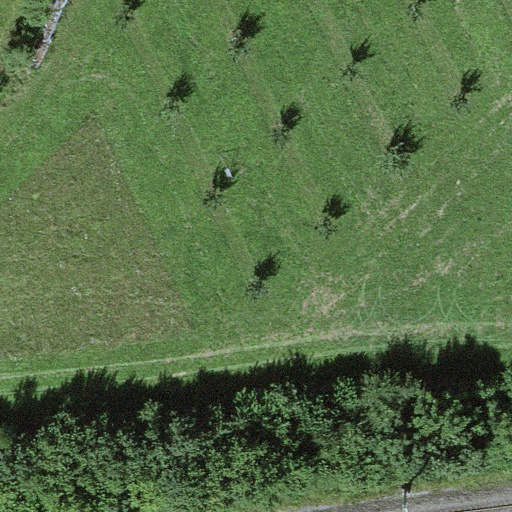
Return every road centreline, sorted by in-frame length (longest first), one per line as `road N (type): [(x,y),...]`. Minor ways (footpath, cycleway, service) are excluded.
road 1 (motorway): [(511,393),(0,21)]
road 2 (motorway): [(0,340),(242,511)]
